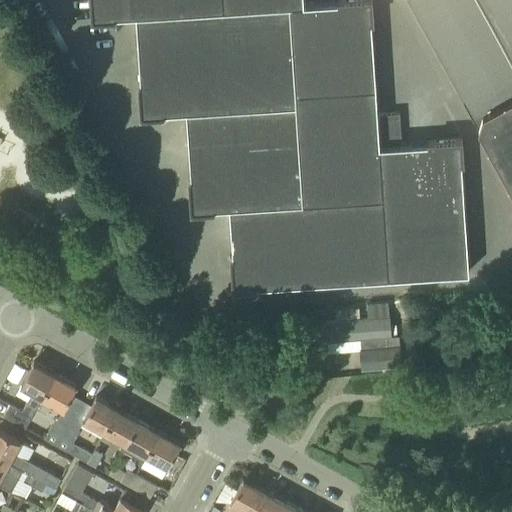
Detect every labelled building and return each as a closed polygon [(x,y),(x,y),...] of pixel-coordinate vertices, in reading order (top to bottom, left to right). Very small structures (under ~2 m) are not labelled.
[(91,0),(93,19),(115,16),(136,15),(224,8),(223,0),(91,0)] [(223,0),(224,8),(289,4),(304,3),(303,0),(223,0)] [(304,3),(289,4),(295,92),(376,87),(372,20),(373,20),(371,0),(339,0),(339,1),(304,3)] [(479,128),(511,188),(511,0),(409,0),(479,128)] [(164,112),(187,110),(296,103),(295,92),(289,4),(224,8),(136,15),(141,82),(139,82),(142,115),(164,112)] [(295,92),(296,103),(302,202),(383,196),(380,145),(402,144),(400,112),(378,113),(376,87),(295,92)] [(214,207),(230,206),(302,202),(296,103),(187,110),(191,178),(190,178),(192,210),(214,209),(214,207)] [(380,145),(383,196),(389,277),(469,271),(462,161),(463,161),(462,139),(429,142),(402,144),(380,145)] [(383,196),(302,202),(230,206),(233,256),(232,256),(234,288),(256,287),(256,285),(389,277),(383,196)] [(328,352),(360,349),(362,369),(401,365),(399,335),(391,335),(388,301),(367,303),(368,317),(314,322),(316,342),(327,341),(328,352)] [(36,406),(37,407),(56,373),(34,361),(21,385),(33,391),(22,410),(10,403),(4,415),(25,427),(36,406)] [(56,373),(37,407),(46,412),(52,402),(63,408),(77,385),(56,373)] [(105,431),(118,407),(96,396),(84,419),(105,431)] [(139,419),(118,407),(105,431),(126,442),(139,419)] [(56,445),(68,423),(56,417),(44,438),(56,445)] [(143,460),(146,454),(159,431),(139,419),(126,442),(122,448),(143,460)] [(88,462),(92,453),(72,442),(79,430),(68,423),(56,445),(68,451),(88,462)] [(0,457),(22,470),(28,473),(46,483),(55,488),(60,478),(15,452),(21,441),(0,428),(0,457)] [(159,431),(146,454),(168,466),(181,442),(159,431)] [(92,453),(88,462),(95,466),(103,452),(95,448),(92,453)] [(0,457),(0,484),(11,490),(22,470),(0,457)] [(121,480),(129,485),(136,473),(128,468),(121,480)] [(46,483),(28,473),(24,480),(42,491),(46,483)] [(150,496),(157,485),(136,473),(129,485),(150,496)] [(230,501),(241,507),(238,511),(252,511),(265,489),(243,477),(230,501)] [(61,492),(81,503),(98,511),(142,511),(144,509),(120,496),(113,508),(97,499),(66,483),(61,492)] [(279,511),(286,501),(265,489),(252,511),(279,511)] [(305,511),(286,501),(279,511),(305,511)] [(0,508),(0,511),(1,511),(16,511),(17,511),(3,503),(0,508)] [(98,511),(81,503),(77,510),(80,511),(98,511)]
